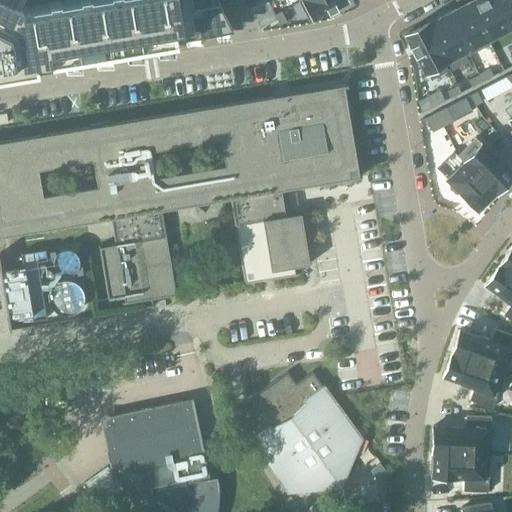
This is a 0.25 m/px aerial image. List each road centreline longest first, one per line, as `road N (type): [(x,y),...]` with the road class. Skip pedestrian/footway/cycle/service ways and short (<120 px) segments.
road 1 (residential): [(372,22),(422,277)]
road 2 (residential): [(0,94),(253,49)]
road 3 (residential): [(320,294),(323,326),(312,341),(220,355),(195,317)]
road 4 (residential): [(0,350),(175,321)]
road 5 (residential): [(431,349),(411,442),(412,511)]
road 6 (residential): [(195,317),(320,294)]
road 7 (residential): [(253,49),(347,34),(372,22)]
